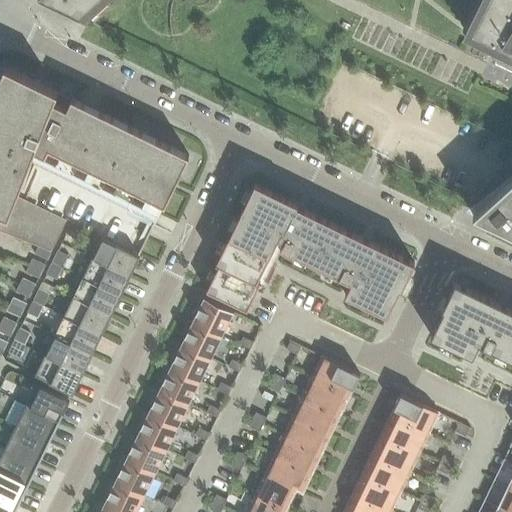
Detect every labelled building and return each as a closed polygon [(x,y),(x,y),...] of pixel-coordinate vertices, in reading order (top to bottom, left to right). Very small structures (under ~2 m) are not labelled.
[(87,21),(83,19),(104,0),(40,0),(86,22),(87,21)] [(511,0),(482,0),(465,35),(511,57),(511,0)] [(56,92),(56,91),(3,65),(0,73),(0,231),(50,251),(65,220),(23,199),(15,196),(33,151),(56,92)] [(163,205),(167,197),(188,155),(70,98),(70,99),(56,92),(33,151),(44,156),(48,148),(163,205)] [(511,175),(470,213),(511,233),(511,175)] [(252,184),(214,265),(217,267),(204,293),(245,312),(259,283),(256,281),(276,240),(281,242),(278,249),(349,283),(343,296),(386,317),(412,263),(368,242),(366,246),(357,242),(359,237),(304,211),(302,215),(292,211),(295,205),(252,184)] [(80,228),(70,223),(64,234),(75,239),(80,228)] [(138,256),(101,238),(91,257),(129,276),(138,256)] [(50,252),(37,247),(34,255),(46,260),(50,252)] [(51,263),(61,268),(67,256),(57,251),(51,263)] [(91,257),(82,277),(119,295),(129,276),(91,257)] [(44,265),(31,259),(25,273),(38,279),(44,265)] [(56,280),(61,268),(51,263),(45,275),(56,280)] [(110,315),(119,295),(82,277),(72,297),(110,315)] [(35,284),(22,278),(15,292),(28,298),(35,284)] [(430,336),(465,353),(471,356),(477,343),(478,343),(482,345),(511,359),(511,309),(454,282),(440,309),(442,310),(429,336),(430,336)] [(32,301),(43,306),(48,294),(38,289),(32,301)] [(199,296),(191,311),(195,313),(191,321),(188,319),(187,319),(221,336),(233,312),(199,296)] [(72,297),(63,316),(100,335),(110,315),(72,297)] [(25,303),(12,298),(6,311),(19,317),(25,303)] [(37,318),(43,306),(32,301),(27,313),(37,318)] [(91,354),(100,335),(63,316),(53,336),(91,354)] [(16,323),(3,317),(0,322),(0,332),(9,336),(16,323)] [(210,358),(221,336),(187,319),(180,334),(184,336),(180,343),(177,341),(176,342),(210,358)] [(14,340),(24,345),(29,333),(19,328),(14,340)] [(53,336),(43,355),(81,374),(91,354),(53,336)] [(238,344),(249,349),(252,342),(242,337),(238,344)] [(18,357),(24,345),(14,340),(8,352),(18,357)] [(199,381),(210,358),(176,342),(169,356),(173,358),(169,366),(166,364),(165,365),(199,381)] [(285,349),(296,355),(299,347),(289,342),(285,349)] [(71,393),(81,374),(43,355),(34,375),(71,393)] [(320,357),(263,475),(295,490),(301,493),(359,374),(321,356),(320,357)] [(227,367),(238,372),(241,365),(231,360),(227,367)] [(158,379),(162,381),(158,389),(155,387),(154,388),(188,405),(199,381),(165,365),(158,379)] [(284,379),(274,373),(267,388),(277,393),(284,379)] [(216,390),(227,395),(230,388),(220,382),(216,390)] [(34,384),(24,405),(58,421),(68,400),(34,384)] [(154,388),(147,402),(151,404),(147,412),(143,410),(177,427),(188,405),(154,388)] [(399,394),(390,414),(428,432),(438,412),(399,394)] [(24,405),(14,426),(48,442),(58,421),(24,405)] [(205,412),(216,418),(219,410),(209,405),(205,412)] [(166,449),(177,427),(143,410),(136,425),(140,427),(136,434),(132,433),(166,449)] [(265,418),(255,412),(248,427),(259,432),(265,418)] [(390,414),(380,434),(418,452),(428,432),(390,414)] [(455,431),(465,436),(468,428),(458,424),(455,431)] [(14,426),(4,447),(37,463),(48,442),(14,426)] [(194,435),(205,440),(208,433),(198,428),(194,435)] [(132,433),(125,448),(129,449),(125,457),(121,455),(121,456),(155,472),(166,449),(132,433)] [(380,434),(371,453),(409,472),(418,452),(380,434)] [(4,447),(0,454),(0,470),(27,484),(37,463),(4,447)] [(194,463),(197,456),(187,451),(183,458),(194,463)] [(247,456),(236,451),(229,466),(240,471),(247,456)] [(361,473),(399,492),(409,472),(371,453),(361,473)] [(443,454),(439,462),(449,467),(453,459),(443,454)] [(144,495),(155,472),(121,456),(114,470),(118,472),(114,480),(110,478),(144,495)] [(439,462),(436,469),(446,474),(449,467),(439,462)] [(0,470),(0,496),(17,505),(27,484),(0,470)] [(390,511),(399,492),(361,473),(351,493),(390,511)] [(183,486),(186,479),(176,474),(172,481),(183,486)] [(284,511),(295,490),(263,475),(245,511),(284,511)] [(99,501),(121,511),(135,511),(144,495),(110,478),(103,493),(107,495),(103,503),(99,501)] [(511,511),(511,487),(506,485),(496,505),(509,511),(511,511)] [(389,511),(390,511),(351,493),(342,511),(389,511)] [(219,511),(226,499),(215,494),(208,509),(215,511),(219,511)] [(424,494),(420,501),(430,506),(434,499),(424,494)] [(0,496),(0,511),(13,511),(17,505),(0,496)] [(172,509),(175,501),(165,496),(161,504),(172,509)] [(121,511),(99,501),(94,511),(121,511)] [(420,501),(417,508),(425,511),(427,511),(430,506),(420,501)]
